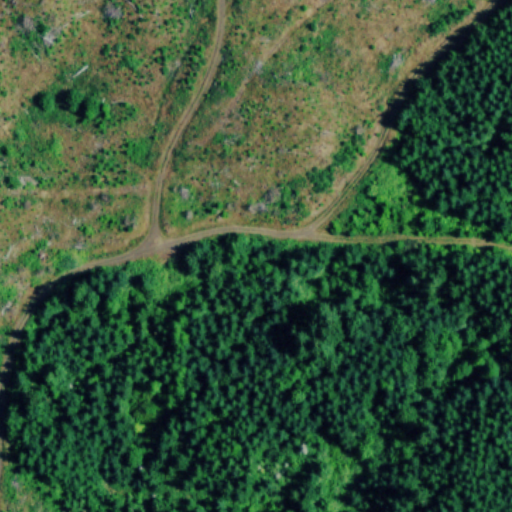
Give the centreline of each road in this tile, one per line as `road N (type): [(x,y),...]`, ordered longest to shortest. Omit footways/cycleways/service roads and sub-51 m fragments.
road 1 (track): [(498,0),(440,57),(381,156),(313,232)]
road 2 (track): [(158,237),(62,284),(5,369),(0,443)]
road 3 (track): [(158,237),(150,200),(165,134),(193,89),(220,0)]
road 4 (track): [(511,245),(313,232)]
road 5 (track): [(313,232),(158,237)]
